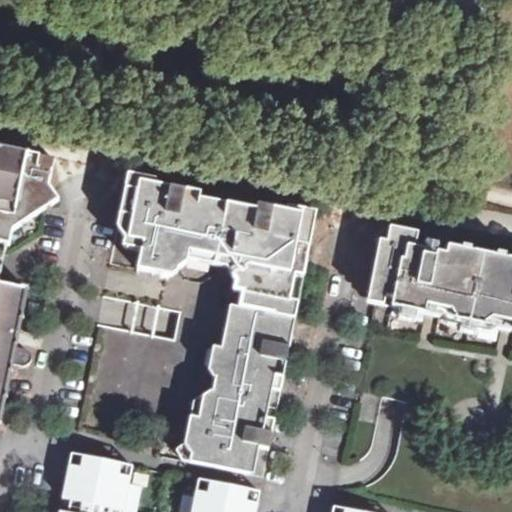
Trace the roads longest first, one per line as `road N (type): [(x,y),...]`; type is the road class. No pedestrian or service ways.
road 1 (residential): [(303,493),(355,221)]
road 2 (residential): [(37,436),(94,167)]
